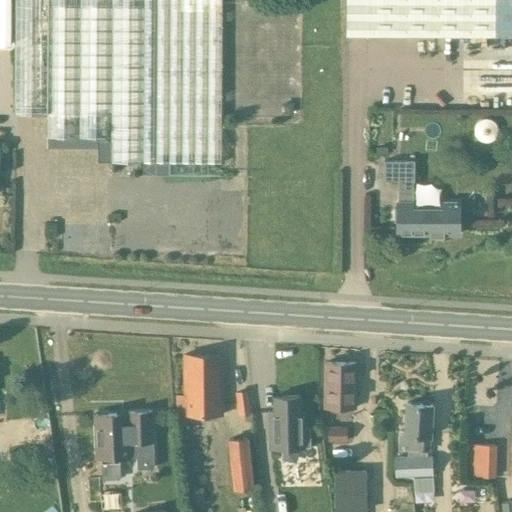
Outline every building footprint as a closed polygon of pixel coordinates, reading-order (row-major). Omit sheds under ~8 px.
[(0,0),(0,44),(11,44),(11,0),(0,0)] [(14,0),(14,112),(48,112),(48,147),(100,147),(100,136),(112,136),(112,160),(221,162),(222,0),(14,0)] [(511,0),(367,0),(367,34),(511,34),(511,0)] [(408,179),(408,160),(384,160),(384,180),(399,180),(398,207),(394,207),(394,221),(398,221),(398,233),(430,233),(430,236),(444,236),(444,233),(458,233),(459,201),(443,201),(443,207),(414,207),(414,179),(408,179)] [(185,414),(222,414),(222,354),(185,354),(185,395),(177,395),(177,410),(185,410),(185,414)] [(355,407),(356,362),(326,362),(325,407),(355,407)] [(248,412),(247,389),(235,390),(236,412),(248,412)] [(306,411),(300,411),(300,395),(275,396),(275,410),(270,410),(271,441),(285,441),(285,447),(311,447),(311,426),(306,426),(306,411)] [(430,451),(431,436),(433,404),(407,402),(405,430),(400,430),(399,449),(406,449),(426,450),(430,451)] [(123,478),(122,455),(154,454),(152,410),(128,411),(129,413),(96,414),(97,457),(103,456),(103,478),(123,478)] [(225,439),(231,489),(250,487),(245,437),(225,439)] [(494,475),(495,445),(475,444),(474,475),(494,475)] [(426,450),(406,449),(405,457),(395,458),(396,476),(412,475),(413,491),(433,490),(431,456),(425,456),(426,450)] [(364,470),(333,470),(333,511),(364,511),(364,470)] [(511,511),(511,500),(502,500),(502,511),(511,511)]
